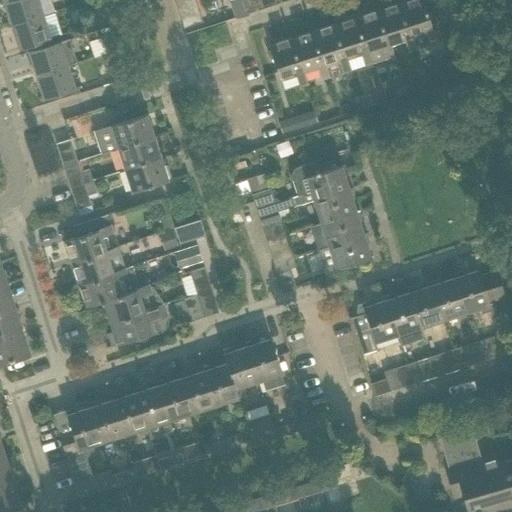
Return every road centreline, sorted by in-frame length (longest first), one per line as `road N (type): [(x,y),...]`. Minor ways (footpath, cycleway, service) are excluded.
road 1 (residential): [(65,385),(193,345),(220,320),(393,272)]
road 2 (residential): [(65,385),(11,204)]
road 3 (residential): [(1,129),(181,75)]
road 4 (residential): [(47,503),(17,405),(29,392),(65,385)]
